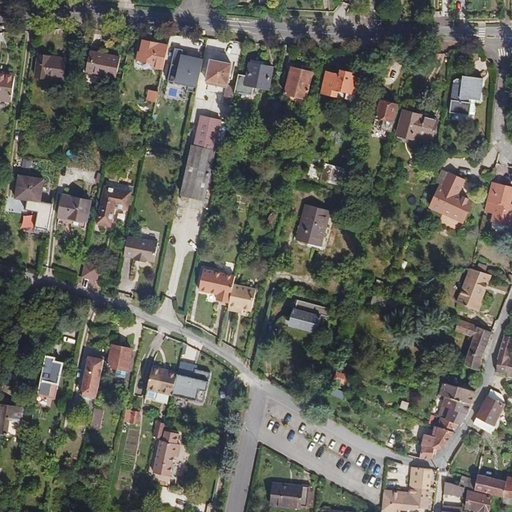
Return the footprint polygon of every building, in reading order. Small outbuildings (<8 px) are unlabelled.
[(164,70),(169,46),(143,41),(141,53),(139,52),(137,60),(154,63),(153,67),(164,70)] [(184,49),(176,48),(169,81),(177,82),(177,80),(190,82),(189,88),(188,88),(187,91),(196,93),(197,88),(198,89),(204,61),(196,60),(197,58),(182,55),(184,49)] [(120,57),(91,51),(86,73),(116,79),(120,57)] [(66,58),(39,55),(36,77),(63,81),(66,58)] [(235,65),(211,60),(207,80),(228,84),(229,78),(232,78),(235,65)] [(247,76),(239,74),(236,89),(235,89),(234,92),(252,96),(253,89),(254,89),(254,86),(270,89),(274,68),(267,66),(267,63),(251,60),(250,63),(249,63),(247,76)] [(313,73),(292,67),(284,98),(305,103),(313,73)] [(340,75),(327,72),(322,93),(336,96),(338,89),(356,94),(359,80),(350,78),(351,73),(341,70),(340,75)] [(1,71),(0,71),(0,100),(12,102),(16,76),(1,74),(1,71)] [(482,78),(463,76),(462,84),(454,84),(451,112),(470,114),(471,102),(468,102),(469,99),(480,100),(482,78)] [(156,102),(159,92),(150,90),(147,100),(156,102)] [(389,140),(393,121),(398,105),(381,100),(376,117),(385,119),(382,131),(373,128),(371,136),(389,140)] [(281,103),(274,102),(271,114),(266,134),(272,135),(276,116),(278,116),(281,103)] [(202,117),(221,121),(223,114),(207,110),(206,112),(203,112),(202,117)] [(438,120),(403,111),(397,134),(418,140),(419,136),(433,140),(438,120)] [(266,134),(271,114),(265,113),(260,133),(266,134)] [(204,200),(221,121),(202,117),(195,147),(193,146),(182,195),(204,200)] [(350,172),(325,164),(320,180),(345,187),(350,172)] [(432,166),(420,165),(419,180),(431,181),(432,166)] [(442,187),(449,173),(442,170),(436,184),(439,185),(442,187)] [(449,172),(449,173),(442,187),(439,185),(429,207),(464,224),(474,201),(459,194),(466,180),(449,172)] [(44,179),(19,176),(16,198),(40,202),(44,179)] [(511,195),(511,187),(492,183),(485,211),(494,213),(492,221),(509,226),(511,224),(511,207),(509,207),(511,195)] [(131,192),(105,187),(98,223),(111,226),(115,207),(127,210),(131,192)] [(91,201),(63,195),(57,221),(86,227),(91,201)] [(331,211),(306,204),(296,240),(321,247),(331,211)] [(156,248),(126,242),(122,261),(133,263),(133,264),(142,267),(142,265),(152,267),(156,248)] [(100,266),(84,262),(80,277),(96,281),(100,266)] [(234,281),(235,278),(204,271),(199,291),(219,295),(217,302),(229,305),(234,281)] [(386,290),(389,284),(378,280),(375,286),(386,290)] [(234,281),(229,305),(229,306),(237,308),(238,304),(252,307),(257,286),(234,281)] [(486,290),(466,282),(457,303),(478,312),(482,304),(480,303),(486,290)] [(410,308),(375,294),(370,306),(405,320),(410,308)] [(330,308),(296,299),(289,325),(330,336),(334,320),(328,318),(330,308)] [(482,361),(492,332),(460,319),(455,331),(474,338),(466,363),(465,364),(480,370),(482,361)] [(511,336),(505,336),(498,359),(497,372),(507,373),(510,357),(511,354),(511,351),(511,349),(511,336)] [(132,350),(113,346),(109,366),(128,370),(132,350)] [(46,356),(42,375),(39,391),(38,395),(55,399),(57,389),(58,384),(59,384),(64,363),(55,361),(56,358),(46,356)] [(97,397),(105,360),(89,357),(81,394),(79,407),(85,408),(85,411),(93,413),(94,408),(97,397)] [(3,394),(19,395),(21,368),(5,367),(3,394)] [(172,395),(177,374),(168,372),(168,373),(162,372),(163,369),(153,367),(147,389),(157,392),(172,395)] [(39,391),(42,375),(28,372),(26,381),(31,382),(29,388),(39,391)] [(476,392),(443,381),(439,395),(472,404),(476,392)] [(156,396),(157,392),(147,389),(146,394),(147,396),(154,397),(156,396)] [(494,427),(506,405),(505,401),(502,395),(491,389),(488,396),(477,418),(474,424),(493,434),(496,428),(494,427)] [(439,395),(438,395),(437,398),(444,400),(438,418),(441,418),(460,424),(461,425),(465,419),(467,414),(472,404),(439,395)] [(2,404),(3,398),(0,397),(0,434),(7,436),(10,418),(23,420),(24,407),(8,405),(2,404)] [(24,407),(23,420),(31,421),(33,409),(24,407)] [(101,410),(94,408),(93,413),(91,425),(90,428),(99,430),(102,417),(100,417),(101,410)] [(93,413),(85,411),(82,423),(91,425),(93,413)] [(140,412),(132,411),(130,422),(138,423),(140,412)] [(460,424),(441,418),(439,427),(436,426),(433,437),(425,435),(422,447),(415,445),(412,456),(418,458),(433,460),(434,455),(436,455),(437,448),(443,450),(460,424)] [(154,437),(162,439),(166,423),(157,421),(154,437)] [(174,456),(177,443),(179,434),(165,431),(163,441),(161,441),(154,473),(170,477),(174,456)] [(96,456),(85,454),(83,462),(95,464),(96,456)] [(83,462),(77,489),(92,492),(98,465),(95,464),(83,462)] [(430,489),(431,469),(412,467),(410,487),(430,489)] [(511,482),(478,474),(477,480),(475,490),(492,494),(511,499),(511,482)] [(475,490),(477,480),(462,476),(460,486),(465,488),(465,490),(468,491),(474,492),(475,490)] [(465,488),(460,486),(455,485),(445,483),(444,494),(458,496),(457,500),(464,501),(465,490),(465,488)] [(302,487),(273,484),(271,504),(301,507),(309,508),(311,485),(303,485),(302,487)] [(428,508),(430,489),(410,487),(409,492),(384,489),(381,511),(408,511),(409,506),(428,508)] [(489,511),(491,496),(474,492),(468,491),(466,509),(475,510),(474,511),(489,511)]
